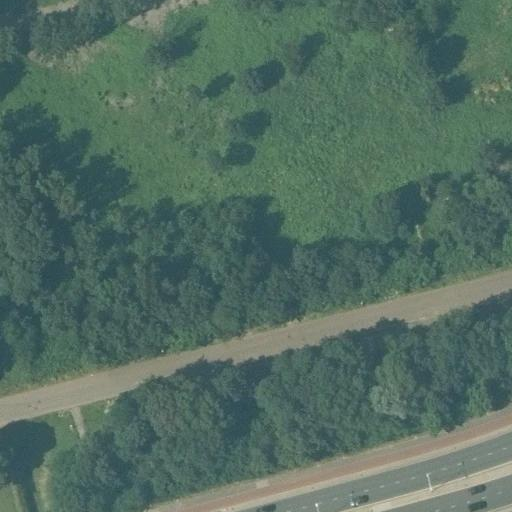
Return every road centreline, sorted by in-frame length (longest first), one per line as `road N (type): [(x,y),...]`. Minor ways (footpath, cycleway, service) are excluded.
road 1 (unknown): [(0,414),(511,285)]
road 2 (secondary): [(511,445),(292,511)]
